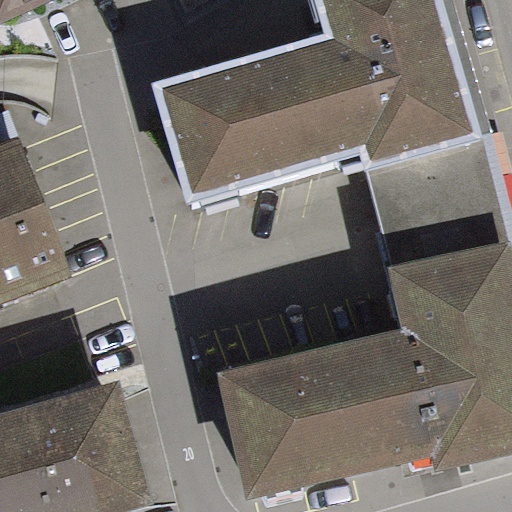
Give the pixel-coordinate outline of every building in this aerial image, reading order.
[(0,0),(0,9),(18,0),(0,0)] [(155,84),(189,202),(363,152),(367,167),(483,134),(443,0),(317,0),(327,34),(155,84)] [(511,251),(510,242),(483,134),(367,167),(389,270),(403,330),(219,373),(250,503),(433,460),(436,473),(511,455),(511,251)] [(11,143),(0,146),(0,290),(58,269),(11,143)] [(110,383),(0,414),(0,511),(54,511),(139,489),(110,383)]
